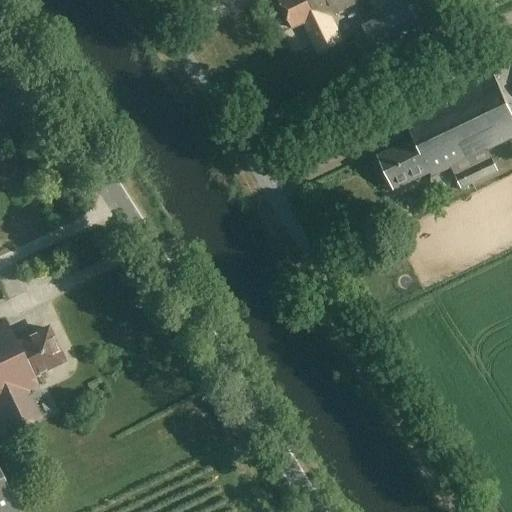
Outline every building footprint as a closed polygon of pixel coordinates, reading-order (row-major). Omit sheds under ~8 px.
[(365,0),(278,0),(293,29),(304,23),(318,52),(341,40),(330,17),(365,0)] [(428,35),(414,6),(368,29),(382,58),(428,35)] [(379,158),(383,165),(508,105),(494,76),(404,120),(415,141),(379,158)] [(511,113),(508,105),(383,165),(394,189),(430,172),(432,177),(511,137),(511,113)] [(497,172),(490,158),(453,175),(460,189),(497,172)] [(16,343),(6,322),(0,324),(0,419),(7,434),(39,418),(26,391),(29,390),(28,386),(35,383),(32,375),(62,361),(46,329),(16,343)] [(0,511),(18,511),(0,473),(0,511)]
